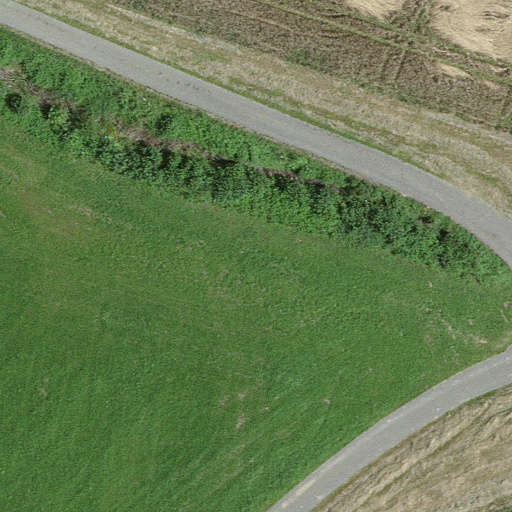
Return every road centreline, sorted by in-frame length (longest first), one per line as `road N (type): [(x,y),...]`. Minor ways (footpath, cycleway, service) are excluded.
road 1 (track): [(511,243),(481,216),(0,7)]
road 2 (track): [(511,367),(445,395),(291,511)]
